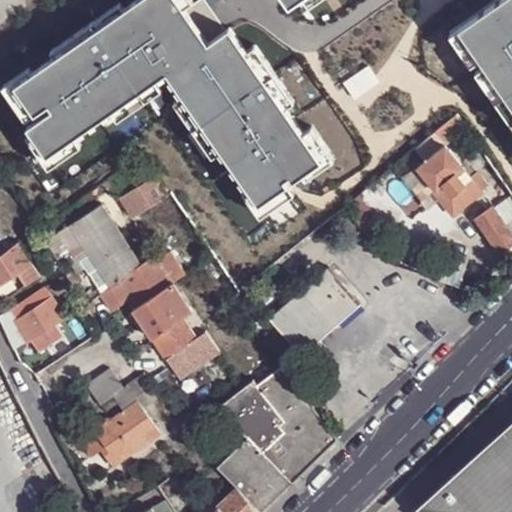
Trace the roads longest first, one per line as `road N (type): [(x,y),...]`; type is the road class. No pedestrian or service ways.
road 1 (secondary): [(326,511),(511,324)]
road 2 (residential): [(0,338),(92,511)]
